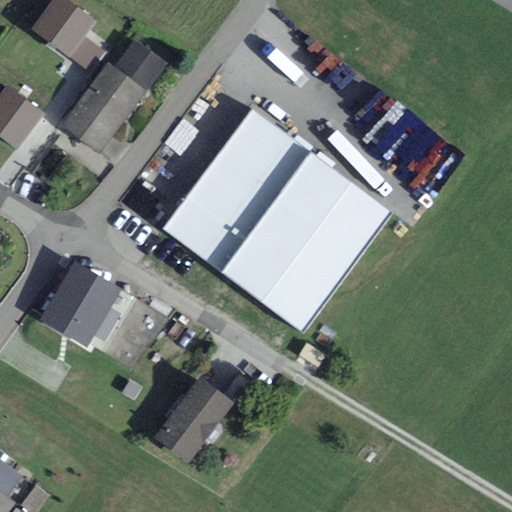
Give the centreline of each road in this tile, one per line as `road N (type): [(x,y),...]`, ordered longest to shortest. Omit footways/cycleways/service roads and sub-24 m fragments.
road 1 (track): [(511,506),(62,236)]
road 2 (residential): [(62,236),(246,0)]
